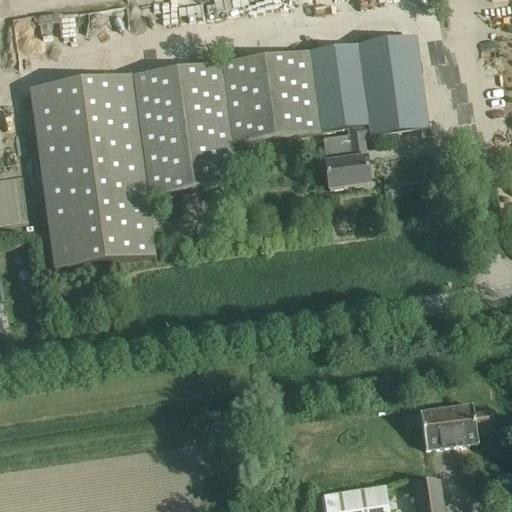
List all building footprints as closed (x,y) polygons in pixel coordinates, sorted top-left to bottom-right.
[(50,30),(30,31),(31,52),(52,50),(50,30)] [(133,81),(29,95),(53,275),(157,261),(148,201),(237,189),(231,150),(348,134),(349,140),(323,144),(326,169),(329,194),(370,189),(364,143),(428,134),(416,44),(133,81)] [(438,187),(463,184),(458,152),(433,155),(438,187)] [(473,410),(422,418),(424,432),(428,455),(479,448),(477,438),(494,435),(492,415),(474,418),(473,410)] [(416,511),(444,511),(441,486),(414,489),(416,511)] [(388,511),(385,490),(325,499),(326,511),(388,511)]
